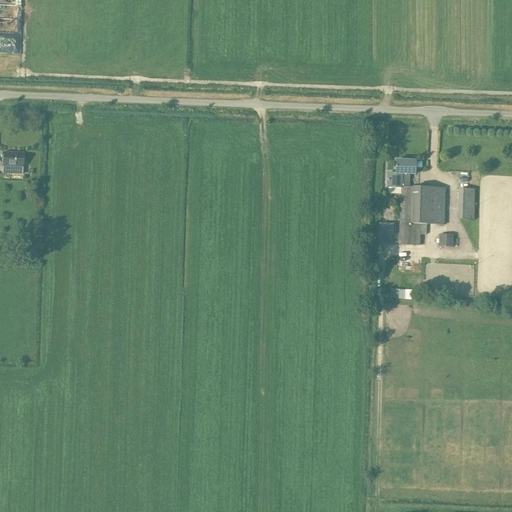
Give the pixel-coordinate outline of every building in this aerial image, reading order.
[(23,154),(3,153),(2,167),(23,168),(23,154)] [(415,175),(416,162),(416,161),(397,161),(396,173),(388,173),(387,188),(401,189),(409,187),(410,175),(415,175)] [(446,188),(409,187),(401,189),(399,245),(420,246),(420,235),(426,235),(427,225),(445,226),(446,188)] [(459,189),(458,220),(474,220),(474,190),(459,189)] [(439,235),(439,248),(453,248),(453,236),(439,235)] [(414,299),(413,285),(404,285),(404,288),(390,289),(390,300),(414,299)]
